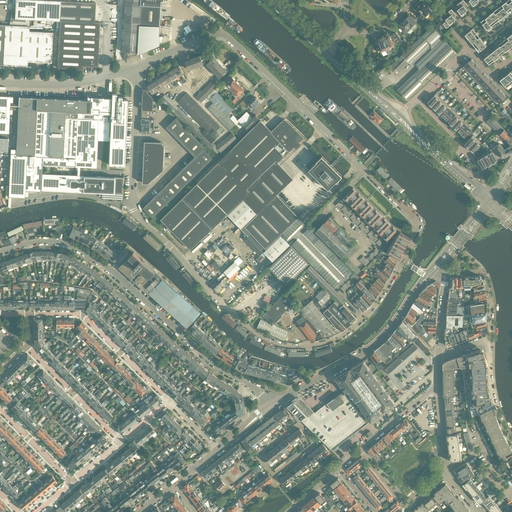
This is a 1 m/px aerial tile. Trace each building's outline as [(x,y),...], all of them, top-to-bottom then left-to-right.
[(10,22),(9,25),(29,26),(29,20),(54,21),(59,21),(57,68),(82,69),(82,65),(97,66),(97,68),(99,23),(95,23),(95,22),(94,22),(95,3),(55,1),(38,0),(13,0),(14,2),(15,2),(14,18),(12,18),(12,22),(10,22)] [(125,0),(122,52),(138,53),(138,47),(141,0),(125,0)] [(138,53),(139,53),(146,50),(159,45),(161,0),(163,0),(162,0),(141,0),(138,47),(138,53)] [(203,0),(205,2),(210,7),(216,12),(227,20),(228,19),(230,18),(230,16),(219,6),(214,2),(210,0),(203,0)] [(463,0),(462,0),(457,5),(460,8),(457,10),(462,16),(465,13),(464,13),(467,10),(468,11),(471,8),(469,5),(470,4),(468,2),(466,4),(463,0)] [(511,9),(506,2),(502,5),(509,14),(508,13),(511,9)] [(425,5),(423,3),(421,5),(420,4),(417,7),(422,12),(421,12),(425,16),(429,13),(430,15),(433,12),(429,8),(430,7),(426,4),(425,5)] [(502,5),(498,9),(505,18),(509,14),(502,5)] [(446,21),(443,24),(446,28),(453,23),(452,22),(456,19),(454,17),(456,15),(451,9),(448,11),(451,15),(445,19),(446,21)] [(498,9),(493,12),(501,21),(505,18),(498,9)] [(493,12),(489,15),(495,23),(499,20),(501,21),(493,12)] [(442,14),(437,18),(441,23),(446,18),(442,14)] [(421,22),(417,18),(414,20),(410,17),(409,15),(404,21),(410,28),(412,29),(413,30),(417,26),(421,22)] [(489,15),(485,19),(492,28),(493,28),(491,26),(495,23),(489,15)] [(485,19),(481,22),(488,31),(492,28),(485,19)] [(410,28),(404,21),(399,25),(404,30),(402,32),(406,36),(409,34),(408,33),(412,29),(410,28)] [(0,65),(3,65),(3,66),(3,65),(27,67),(27,62),(51,63),(53,32),(29,31),(29,26),(9,25),(5,25),(0,24),(0,65)] [(443,38),(434,28),(432,26),(422,35),(397,59),(388,68),(392,72),(393,73),(396,70),(398,73),(405,66),(408,63),(412,67),(415,64),(433,47),(442,38),(443,38)] [(465,35),(468,39),(476,33),(473,29),(465,35)] [(382,38),(388,50),(390,49),(390,48),(394,46),(394,45),(397,44),(401,41),(404,46),(407,44),(404,39),(401,41),(395,32),(391,36),(392,37),(390,38),(390,36),(387,36),(382,38)] [(468,39),(472,43),(479,37),(476,33),(468,39)] [(472,43),(475,48),(483,41),(479,37),(472,43)] [(383,59),(385,62),(389,59),(391,58),(391,57),(388,50),(382,38),(377,40),(377,43),(379,47),(376,48),(378,52),(380,51),(381,52),(385,50),(386,51),(387,50),(388,52),(387,53),(388,57),(383,59)] [(509,49),(511,46),(511,44),(507,38),(503,41),(509,49)] [(475,48),(479,52),(486,46),(483,41),(475,48)] [(505,52),(509,49),(503,41),(498,45),(500,46),(505,52)] [(402,86),(397,90),(407,101),(424,84),(424,85),(457,53),(446,43),(419,69),(414,74),(402,86)] [(494,50),(499,56),(505,52),(500,46),(494,50)] [(494,50),(489,54),(494,60),(499,56),(494,50)] [(206,63),(216,73),(220,77),(222,75),(228,69),(224,65),(211,52),(209,53),(208,52),(200,56),(194,58),(186,61),(189,70),(206,63)] [(484,59),(489,65),(494,60),(489,54),(484,59)] [(464,66),(462,67),(466,72),(468,70),(475,63),(471,58),(464,66)] [(468,70),(466,72),(470,76),(472,74),(479,67),(475,63),(468,70)] [(177,64),(172,67),(179,77),(181,76),(184,74),(179,66),(178,66),(177,65),(177,64)] [(172,67),(167,71),(174,81),(177,79),(178,81),(180,80),(179,77),(172,67)] [(472,74),(470,76),(474,80),(475,78),(483,71),(479,67),(472,74)] [(167,71),(162,74),(168,84),(174,81),(167,71)] [(475,78),(474,80),(478,84),(479,83),(487,75),(483,71),(475,78)] [(162,74),(156,77),(163,88),(168,84),(162,74)] [(479,83),(478,84),(482,88),(483,87),(491,80),(487,75),(479,83)] [(229,88),(230,88),(237,81),(237,80),(233,76),(225,83),(228,86),(227,86),(229,88)] [(156,77),(151,81),(158,91),(163,88),(156,77)] [(504,77),(500,80),(506,88),(510,85),(504,77)] [(201,102),(207,97),(215,88),(216,87),(215,86),(219,82),(215,78),(196,97),(201,102)] [(483,87),(482,88),(485,92),(487,91),(495,84),(491,80),(483,87)] [(158,91),(151,81),(147,84),(148,86),(147,86),(153,94),(158,91)] [(231,90),(233,92),(241,85),(237,81),(230,88),(232,90),(231,90)] [(487,91),(485,92),(489,97),(491,95),(499,88),(495,84),(487,91)] [(236,96),(232,101),(236,105),(240,100),(245,95),(242,92),(245,89),(241,85),(233,92),(235,94),(236,96)] [(211,97),(211,98),(217,92),(218,91),(215,88),(207,97),(209,99),(211,97)] [(491,95),(489,97),(493,101),(495,99),(502,92),(499,88),(491,95)] [(142,94),(142,99),(153,100),(153,98),(144,89),(142,94)] [(210,99),(213,103),(226,116),(229,114),(233,109),(217,92),(211,98),(210,99)] [(495,99),(493,101),(497,105),(499,104),(506,96),(502,92),(495,99)] [(10,102),(9,109),(18,109),(16,149),(10,149),(8,197),(25,197),(25,191),(41,192),(41,190),(65,191),(81,191),(95,192),(98,192),(121,193),(122,193),(123,177),(100,176),(96,176),(82,175),(79,175),(79,166),(95,167),(97,140),(109,140),(108,164),(124,165),(127,100),(127,99),(125,99),(123,99),(122,99),(122,97),(116,96),(116,99),(116,96),(116,94),(112,93),(112,96),(112,98),(110,98),(103,97),(99,97),(90,97),(90,100),(78,100),(78,96),(76,96),(68,96),(68,97),(68,99),(65,99),(33,98),(18,97),(18,102),(12,102),(10,102)] [(205,129),(202,132),(212,142),(224,130),(187,93),(178,102),(205,129)] [(212,142),(202,132),(165,94),(160,99),(210,149),(211,148),(214,145),(212,142)] [(434,95),(427,102),(431,106),(438,99),(440,98),(436,94),(434,95)] [(0,96),(0,133),(8,134),(9,109),(10,102),(12,102),(12,97),(0,96)] [(250,100),(247,96),(239,104),(243,107),(250,100)] [(252,106),(254,108),(260,102),(258,100),(258,99),(257,98),(256,98),(255,97),(248,105),(250,108),(252,106)] [(438,99),(431,106),(435,110),(442,103),(444,101),(440,98),(438,99)] [(442,103),(435,110),(439,114),(446,107),(448,105),(444,101),(442,103)] [(226,116),(213,103),(208,108),(229,130),(235,125),(229,119),(231,117),(229,114),(226,116)] [(446,107),(439,114),(443,118),(450,110),(452,109),(448,105),(446,107)] [(450,110),(443,118),(447,122),(454,114),(456,113),(452,109),(450,110)] [(153,133),(154,119),(150,119),(151,111),(142,110),(141,130),(142,130),(141,132),(153,133)] [(247,111),(238,120),(247,129),(259,118),(256,114),(252,118),(247,111)] [(371,120),(374,123),(375,122),(378,125),(383,120),(374,111),(369,116),(372,119),(371,120)] [(454,114),(447,122),(452,126),(458,119),(460,117),(456,113),(454,114)] [(233,115),(230,118),(236,124),(239,121),(233,115)] [(458,119),(452,126),(456,130),(463,123),(464,121),(460,117),(458,119)] [(511,145),(507,148),(511,153),(511,151),(511,138),(507,134),(508,133),(506,131),(493,119),(491,117),(486,122),(495,130),(499,135),(511,145)] [(166,128),(173,134),(183,125),(176,118),(166,128)] [(197,184),(161,220),(190,249),(199,241),(201,242),(203,240),(202,238),(203,237),(204,239),(207,236),(206,234),(212,229),(227,214),(243,199),(243,200),(257,213),(258,214),(245,226),(251,233),(266,249),(298,217),(276,194),(293,179),(277,162),(294,146),(296,148),(300,144),(298,142),(303,138),(284,119),(271,131),(260,121),(231,150),(227,154),(212,169),(209,172),(197,184)] [(463,123),(456,130),(460,134),(467,126),(469,125),(464,121),(463,123)] [(173,134),(179,141),(189,132),(183,125),(173,134)] [(467,126),(460,134),(464,138),(465,137),(471,130),(473,129),(469,125),(467,126)] [(179,141),(186,148),(196,138),(189,132),(179,141)] [(216,146),(220,151),(221,152),(237,139),(232,133),(216,146)] [(471,137),(464,144),(468,148),(475,141),(477,139),(473,135),(471,137)] [(349,141),(362,154),(366,149),(353,137),(349,141)] [(186,148),(195,157),(205,147),(196,138),(186,148)] [(475,141),(468,148),(473,152),(474,150),(476,148),(478,146),(480,145),(481,143),(477,139),(475,141)] [(144,141),(142,183),(148,183),(163,170),(164,145),(161,142),(144,141)] [(499,144),(493,148),(502,158),(508,155),(511,153),(507,148),(504,150),(499,144)] [(195,157),(188,164),(198,173),(212,159),(203,149),(205,147),(195,157)] [(491,149),(486,152),(487,154),(492,163),(497,160),(492,152),(491,149)] [(486,152),(481,155),(482,157),(487,166),(492,163),(487,154),(486,152)] [(481,155),(476,158),(477,160),(482,169),(487,166),(482,157),(481,155)] [(309,170),(328,189),(341,176),(342,176),(331,166),(322,156),(309,170)] [(188,164),(182,170),(191,180),(198,173),(188,164)] [(381,166),(376,171),(385,180),(390,175),(381,166)] [(182,170),(175,176),(185,186),(191,180),(182,170)] [(175,176),(169,183),(178,192),(185,186),(175,176)] [(404,190),(391,178),(387,182),(400,194),(404,190)] [(169,183),(162,189),(172,199),(178,192),(169,183)] [(344,197),(353,205),(362,196),(353,188),(344,197)] [(162,189),(156,195),(165,205),(172,199),(162,189)] [(156,195),(150,202),(159,211),(165,205),(156,195)] [(353,205),(362,214),(370,205),(362,196),(353,205)] [(243,200),(228,215),(241,229),(248,236),(251,233),(245,226),(244,225),(257,213),(243,200)] [(159,211),(150,202),(143,208),(152,218),(159,211)] [(362,214),(370,222),(379,213),(370,205),(362,214)] [(370,222),(379,230),(388,221),(379,213),(370,222)] [(122,215),(118,220),(134,232),(138,227),(122,215)] [(315,232),(341,257),(349,248),(345,244),(349,241),(350,242),(353,240),(332,220),(330,217),(315,232)] [(388,221),(379,230),(388,239),(396,230),(388,221)] [(23,230),(21,226),(6,233),(7,237),(23,230)] [(69,236),(74,238),(78,230),(78,229),(78,228),(74,226),(73,228),(70,235),(69,236)] [(74,238),(79,240),(84,228),(82,227),(80,231),(78,230),(74,238)] [(79,240),(83,242),(87,234),(84,233),(86,228),(84,227),(84,228),(79,240)] [(83,242),(88,244),(92,234),(94,231),(92,230),(90,234),(90,233),(89,235),(87,234),(83,242)] [(400,232),(394,243),(405,249),(411,238),(400,232)] [(146,233),(142,238),(159,252),(162,248),(146,233)] [(248,236),(244,239),(259,255),(266,249),(251,233),(248,236)] [(89,245),(92,247),(97,239),(94,237),(95,235),(92,234),(88,244),(90,245),(89,245)] [(95,248),(96,249),(102,242),(103,241),(105,238),(102,236),(99,240),(97,239),(92,247),(95,248)] [(280,236),(263,252),(273,262),(290,246),(280,236)] [(96,249),(101,252),(106,245),(102,242),(96,249)] [(105,255),(109,258),(114,251),(111,249),(113,248),(112,248),(115,244),(114,243),(110,248),(105,255)] [(405,249),(394,243),(388,253),(399,260),(405,249)] [(101,252),(105,255),(110,248),(106,245),(101,252)] [(130,276),(148,292),(162,277),(154,269),(143,260),(140,257),(133,251),(127,245),(113,261),(119,266),(130,276)] [(309,264),(291,246),(269,267),(287,285),(309,264)] [(114,251),(109,258),(113,261),(119,253),(117,251),(116,253),(114,251)] [(381,258),(388,263),(393,268),(396,264),(389,257),(387,259),(384,256),(383,256),(380,253),(378,255),(381,258)] [(165,259),(175,270),(180,267),(169,255),(165,259)] [(76,271),(77,270),(81,262),(76,260),(73,267),(75,269),(74,270),(76,271)] [(76,271),(78,272),(78,273),(79,274),(85,265),(81,262),(77,270),(76,271)] [(388,263),(385,266),(391,273),(394,268),(393,268),(388,263)] [(83,272),(85,274),(89,267),(85,265),(79,274),(81,275),(83,272)] [(391,273),(385,266),(384,265),(380,269),(389,278),(391,273)] [(85,278),(87,279),(93,270),(89,267),(85,274),(87,275),(85,278)] [(375,274),(385,284),(388,279),(379,270),(378,270),(375,267),(372,271),(375,274)] [(91,278),(93,279),(97,273),(93,270),(87,279),(89,280),(91,278)] [(359,274),(362,278),(368,274),(364,270),(359,274)] [(181,275),(191,286),(194,283),(185,272),(181,275)] [(97,282),(102,276),(97,273),(93,279),(95,281),(93,283),(94,285),(97,282)] [(99,284),(101,286),(106,280),(102,276),(97,282),(98,283),(95,285),(97,287),(99,284)] [(464,289),(464,290),(471,289),(471,284),(473,284),(477,283),(480,282),(483,282),(480,276),(475,276),(470,276),(463,277),(464,289)] [(148,292),(171,313),(185,298),(163,279),(164,278),(162,277),(148,292)] [(214,288),(218,293),(229,282),(225,277),(214,288)] [(449,290),(448,299),(458,299),(459,289),(459,277),(455,277),(454,290),(451,290),(449,290)] [(378,278),(375,282),(382,288),(384,285),(378,278)] [(101,290),(102,291),(110,283),(106,280),(101,286),(103,287),(101,290)] [(356,284),(361,289),(365,293),(373,302),(376,298),(367,289),(359,281),(356,284)] [(375,282),(372,285),(380,292),(382,288),(375,282)] [(110,283),(102,291),(104,293),(105,292),(106,294),(113,286),(110,283)] [(371,284),(369,286),(378,295),(380,292),(372,285),(371,284)] [(109,298),(117,289),(113,286),(106,294),(108,295),(108,296),(109,298)] [(369,286),(367,289),(376,298),(378,295),(369,286)] [(427,286),(423,291),(432,296),(433,296),(436,291),(435,290),(427,286)] [(76,297),(76,299),(78,299),(78,301),(85,301),(86,296),(88,297),(91,290),(78,288),(77,295),(76,297)] [(117,289),(109,298),(108,299),(109,300),(113,296),(115,298),(120,292),(117,289)] [(474,301),(477,300),(476,297),(480,296),(486,295),(485,289),(477,291),(474,292),(475,296),(473,297),(474,301)] [(96,294),(93,291),(91,293),(87,302),(88,302),(89,303),(85,311),(87,313),(88,313),(94,307),(97,304),(95,303),(93,304),(93,305),(92,306),(90,304),(96,298),(94,296),(96,294)] [(423,291),(419,295),(430,300),(432,296),(423,291)] [(115,303),(116,304),(124,296),(120,292),(115,298),(117,300),(115,303)] [(361,297),(358,294),(357,293),(350,299),(363,312),(370,306),(361,297)] [(365,293),(361,297),(370,306),(373,302),(365,293)] [(284,294),(262,315),(269,321),(272,323),(293,303),(284,294)] [(419,295),(416,299),(428,305),(428,304),(430,300),(419,295)] [(477,300),(478,303),(487,301),(486,295),(480,296),(476,297),(477,300)] [(120,303),(122,304),(127,299),(124,296),(116,304),(118,305),(120,303)] [(185,298),(171,313),(187,327),(200,312),(185,298)] [(122,309),(123,310),(131,302),(127,299),(122,304),(124,306),(122,309)] [(424,312),(427,313),(428,312),(426,311),(425,311),(427,308),(429,309),(436,314),(437,309),(431,306),(428,304),(428,305),(416,299),(413,303),(421,309),(424,312)] [(448,307),(447,315),(456,315),(457,311),(457,307),(466,307),(466,306),(466,305),(465,305),(465,299),(458,299),(448,299),(448,307)] [(487,311),(487,301),(478,303),(470,305),(471,314),(487,311)] [(88,314),(91,317),(97,311),(95,309),(96,308),(98,306),(98,305),(100,303),(99,302),(97,304),(94,307),(88,313),(88,314)] [(127,309),(129,311),(134,305),(131,302),(123,310),(125,312),(127,309)] [(431,316),(427,313),(424,312),(421,309),(413,303),(411,307),(421,315),(422,314),(425,316),(427,318),(429,320),(431,316)] [(346,317),(352,323),(357,319),(343,304),(341,306),(339,307),(343,312),(347,316),(346,317)] [(129,315),(130,317),(138,308),(134,305),(129,311),(131,313),(129,315)] [(416,313),(420,316),(421,315),(411,307),(409,310),(415,315),(416,313)] [(134,315),(136,317),(141,312),(138,308),(130,317),(132,318),(134,315)] [(409,310),(408,313),(415,320),(415,319),(416,318),(414,317),(415,315),(409,310)] [(95,320),(101,314),(97,311),(91,317),(94,319),(95,320)] [(101,314),(95,320),(95,321),(98,324),(104,318),(102,316),(105,313),(104,311),(102,313),(101,314)] [(136,322),(137,323),(145,315),(141,312),(136,317),(138,319),(136,322)] [(321,325),(317,329),(325,339),(333,336),(342,331),(347,328),(353,323),(352,323),(346,317),(347,316),(343,312),(325,329),(321,325)] [(408,313),(404,318),(410,324),(413,322),(415,320),(408,313)] [(222,318),(233,328),(237,324),(225,314),(222,318)] [(104,318),(98,324),(101,326),(102,327),(108,321),(111,318),(112,316),(111,315),(107,319),(106,320),(104,318)] [(141,322),(143,323),(148,318),(145,315),(137,323),(139,324),(141,322)] [(324,339),(308,319),(304,315),(296,322),(299,326),(310,340),(310,341),(324,339)] [(447,315),(446,326),(445,326),(445,329),(451,328),(451,327),(453,327),(453,328),(455,328),(457,328),(460,327),(460,326),(462,326),(462,327),(462,326),(463,315),(456,315),(447,315)] [(111,325),(109,323),(112,320),(111,318),(108,321),(102,327),(102,328),(105,330),(111,325)] [(147,327),(152,322),(148,318),(143,323),(142,325),(144,327),(143,328),(144,329),(147,327)] [(412,326),(414,328),(415,327),(413,325),(412,326),(410,324),(404,318),(402,321),(410,329),(412,326)] [(256,329),(284,341),(288,331),(261,319),(256,329)] [(76,327),(80,331),(83,329),(86,326),(81,321),(81,322),(76,326),(76,327)] [(402,321),(400,325),(412,338),(414,341),(417,338),(409,329),(402,321)] [(149,329),(151,331),(156,325),(152,322),(147,327),(148,328),(145,330),(147,332),(149,329)] [(188,329),(192,332),(198,326),(194,323),(188,329)] [(118,331),(116,330),(120,326),(118,324),(118,325),(116,327),(115,328),(109,334),(109,335),(112,337),(118,331)] [(115,328),(113,327),(111,325),(105,330),(108,333),(109,334),(115,328)] [(151,336),(152,337),(160,329),(156,325),(151,331),(153,333),(151,336)] [(246,339),(249,334),(237,325),(234,329),(246,339)] [(398,326),(397,328),(402,334),(404,336),(405,338),(408,341),(410,339),(410,340),(412,338),(400,325),(399,325),(398,326)] [(192,332),(196,336),(201,329),(198,326),(192,332)] [(418,332),(421,336),(426,331),(425,330),(423,328),(423,327),(418,332)] [(396,329),(394,332),(401,339),(405,343),(403,341),(405,338),(404,336),(402,334),(397,328),(396,329)] [(445,329),(444,337),(446,346),(448,347),(452,345),(448,336),(449,332),(451,332),(453,331),(451,328),(445,329)] [(455,328),(461,341),(464,340),(461,331),(459,332),(458,329),(457,328),(455,328)] [(77,335),(80,338),(86,332),(83,329),(80,331),(77,335)] [(157,339),(163,332),(160,329),(152,337),(154,339),(155,337),(157,339)] [(196,336),(199,339),(206,331),(204,329),(203,331),(201,329),(196,336)] [(118,331),(112,337),(115,340),(116,341),(116,340),(121,335),(125,332),(123,330),(121,332),(121,333),(120,334),(118,331)] [(466,331),(469,338),(475,336),(473,332),(470,333),(469,330),(466,331)] [(199,339),(203,342),(206,339),(209,336),(207,334),(208,333),(206,331),(199,339)] [(452,335),(448,336),(452,345),(457,343),(453,332),(453,331),(451,332),(452,335)] [(80,338),(84,342),(90,336),(86,332),(80,338)] [(125,338),(123,336),(126,333),(125,332),(121,335),(116,340),(116,341),(119,344),(125,338)] [(158,342),(159,343),(167,335),(163,332),(157,339),(159,341),(158,342)] [(394,332),(391,335),(402,346),(405,343),(401,339),(394,332)] [(122,347),(123,348),(129,342),(134,336),(132,334),(127,340),(125,338),(119,344),(122,347)] [(424,338),(427,342),(432,337),(431,336),(429,334),(424,338)] [(161,345),(162,344),(164,346),(170,338),(167,335),(159,343),(161,345)] [(391,335),(388,339),(396,348),(398,350),(402,346),(402,347),(402,346),(391,335)] [(84,342),(87,345),(93,339),(90,336),(84,342)] [(206,345),(208,346),(213,340),(209,336),(206,339),(203,342),(203,343),(203,344),(205,345),(206,345)] [(432,337),(427,342),(432,348),(435,345),(435,341),(435,340),(432,337)] [(174,341),(170,338),(164,346),(166,347),(165,348),(166,350),(174,341)] [(249,342),(262,349),(264,345),(251,338),(249,342)] [(34,345),(38,350),(43,344),(43,345),(45,343),(43,339),(42,339),(34,339),(34,345)] [(87,345),(90,348),(96,342),(93,339),(87,345)] [(388,339),(384,342),(392,352),(396,348),(398,350),(396,348),(388,339)] [(210,349),(212,350),(218,343),(213,340),(208,346),(208,347),(209,349),(210,349)] [(218,343),(212,350),(213,351),(213,352),(215,353),(216,354),(219,350),(222,347),(219,345),(222,341),(220,340),(219,342),(218,343)] [(166,350),(168,351),(170,353),(172,350),(177,345),(174,341),(166,350)] [(90,348),(94,352),(100,346),(96,342),(90,348)] [(124,349),(127,352),(133,346),(129,342),(123,348),(124,349)] [(384,342),(381,345),(389,354),(392,352),(384,342)] [(41,353),(49,346),(51,344),(50,343),(45,347),(43,345),(43,344),(38,350),(41,353)] [(130,355),(131,355),(136,349),(139,346),(140,345),(138,343),(135,347),(136,348),(135,348),(133,346),(127,352),(130,355)] [(48,350),(50,348),(53,345),(51,344),(49,346),(41,353),(45,357),(50,352),(48,350)] [(140,353),(138,351),(139,350),(142,347),(140,345),(139,346),(136,349),(131,355),(130,355),(131,356),(134,359),(140,353)] [(171,355),(173,356),(181,348),(177,345),(172,350),(174,352),(171,355)] [(381,345),(378,348),(387,358),(386,357),(389,354),(381,345)] [(94,354),(95,353),(97,355),(103,349),(100,346),(94,352),(93,353),(94,354)] [(280,357),(282,352),(265,346),(263,350),(280,357)] [(314,353),(316,358),(333,353),(330,347),(314,353)] [(178,358),(179,357),(184,351),(181,348),(173,356),(175,358),(176,356),(178,358)] [(217,355),(222,358),(226,351),(222,348),(217,355)] [(374,351),(375,351),(383,361),(387,358),(378,348),(374,351)] [(103,349),(97,355),(95,357),(99,361),(101,359),(107,352),(103,349)] [(454,369),(453,367),(461,367),(463,376),(466,407),(469,406),(470,407),(474,406),(491,400),(488,388),(487,366),(482,349),(460,356),(449,360),(443,363),(443,369),(444,370),(454,369)] [(57,350),(54,352),(52,354),(50,352),(45,357),(49,361),(54,356),(58,351),(57,350)] [(178,361),(180,363),(182,360),(188,354),(184,351),(179,357),(181,358),(178,361)] [(222,358),(226,361),(231,354),(226,351),(222,358)] [(374,351),(375,352),(370,355),(375,363),(381,359),(383,361),(375,351),(374,351)] [(59,352),(57,355),(55,357),(54,356),(49,361),(53,365),(58,360),(56,358),(62,353),(60,352),(60,353),(59,352)] [(101,359),(104,362),(110,356),(107,352),(101,359)] [(145,352),(142,355),(140,353),(134,359),(137,361),(137,362),(138,362),(143,356),(144,355),(146,353),(145,352)] [(26,353),(23,357),(29,363),(31,365),(35,362),(32,359),(26,353)] [(191,357),(188,354),(182,360),(180,363),(182,364),(183,363),(185,365),(186,363),(191,357)] [(231,354),(226,361),(231,365),(235,358),(231,354)] [(104,362),(108,366),(114,360),(110,356),(104,362)] [(138,363),(141,366),(147,360),(143,356),(138,362),(137,362),(138,363)] [(150,357),(147,360),(141,366),(144,368),(144,369),(145,369),(150,363),(157,356),(156,356),(154,358),(153,357),(152,359),(150,357)] [(154,366),(152,364),(155,361),(158,358),(157,356),(150,363),(145,369),(144,369),(145,370),(148,372),(154,366)] [(238,368),(243,359),(237,356),(232,365),(238,368)] [(23,357),(19,360),(25,367),(29,363),(23,357)] [(185,367),(187,369),(195,360),(191,357),(186,363),(188,365),(185,367)] [(65,358),(63,360),(60,362),(58,360),(53,365),(57,369),(66,360),(65,358)] [(238,368),(244,371),(248,362),(243,359),(238,368)] [(249,373),(250,373),(253,366),(254,361),(255,359),(253,359),(251,365),(248,364),(244,372),(246,372),(246,373),(248,373),(249,373)] [(19,360),(16,364),(22,370),(25,367),(19,360)] [(63,365),(65,363),(68,361),(66,360),(57,369),(60,372),(65,367),(63,365)] [(112,370),(113,369),(118,363),(115,360),(114,360),(108,366),(105,369),(107,371),(110,368),(112,370)] [(191,368),(193,369),(198,364),(195,360),(187,369),(188,371),(189,371),(191,368)] [(336,377),(336,378),(346,391),(348,390),(356,400),(370,421),(377,416),(381,413),(378,409),(380,408),(383,411),(394,403),(376,378),(363,361),(364,361),(363,361),(362,361),(350,368),(351,369),(353,372),(351,373),(348,370),(336,377)] [(113,369),(116,372),(121,367),(118,363),(113,369)] [(22,374),(20,372),(22,370),(16,364),(12,367),(18,373),(20,375),(22,374)] [(63,376),(71,368),(73,366),(74,366),(72,364),(67,369),(65,367),(60,372),(63,376)] [(193,377),(194,375),(197,373),(198,374),(203,368),(202,367),(198,364),(193,369),(195,371),(192,374),(191,375),(193,377)] [(71,368),(63,376),(67,379),(72,374),(74,372),(72,370),(74,368),(73,366),(71,368)] [(151,376),(152,375),(157,370),(154,366),(148,372),(150,375),(151,376)] [(269,379),(271,379),(274,367),(273,366),(271,371),(268,370),(266,378),(267,378),(269,379)] [(12,367),(9,371),(15,377),(18,373),(12,367)] [(116,372),(119,375),(125,370),(123,367),(122,367),(121,367),(116,372)] [(152,376),(155,379),(161,373),(159,371),(162,368),(160,367),(158,369),(157,370),(152,375),(151,376),(152,376)] [(203,380),(204,380),(208,372),(203,368),(198,374),(204,379),(203,380)] [(293,375),(293,377),(292,380),(293,382),(295,381),(302,378),(302,376),(303,376),(301,372),(300,373),(299,372),(297,373),(296,372),(297,369),(293,369),(293,370),(295,374),(293,375)] [(444,396),(453,396),(454,396),(454,369),(444,370),(443,370),(443,396),(444,396)] [(46,373),(42,370),(36,376),(38,377),(36,381),(37,382),(40,379),(46,373)] [(119,379),(121,377),(123,379),(128,373),(127,373),(127,372),(125,370),(119,375),(117,377),(119,379)] [(9,371),(5,374),(11,380),(15,377),(9,371)] [(78,372),(76,374),(74,376),(72,374),(67,379),(70,383),(77,376),(80,373),(78,372)] [(161,373),(155,379),(157,382),(158,383),(159,382),(164,377),(165,375),(168,373),(166,372),(163,375),(161,373)] [(204,380),(208,383),(213,375),(208,372),(204,380)] [(46,373),(40,379),(37,382),(38,384),(41,381),(43,382),(49,376),(46,373)] [(77,379),(79,377),(81,375),(80,373),(77,376),(70,383),(73,386),(79,381),(77,379)] [(124,384),(126,382),(131,377),(128,373),(123,379),(121,381),(124,384)] [(4,380),(6,382),(8,384),(11,380),(5,374),(2,378),(4,380)] [(208,383),(213,386),(218,378),(213,375),(208,383)] [(43,382),(47,386),(53,380),(49,376),(43,382)] [(126,382),(130,386),(135,380),(131,377),(126,382)] [(159,383),(162,386),(168,380),(164,377),(159,382),(158,383),(159,383)] [(213,386),(218,389),(222,381),(218,378),(213,386)] [(85,379),(83,381),(81,383),(79,381),(73,386),(77,390),(84,382),(86,380),(85,379)] [(171,382),(170,382),(168,380),(162,386),(164,389),(165,389),(171,384),(174,381),(173,379),(171,381),(171,382)] [(45,390),(48,387),(50,389),(56,383),(53,380),(47,386),(44,389),(45,390)] [(86,380),(84,382),(77,390),(80,393),(85,388),(83,386),(88,382),(86,380)] [(130,386),(133,389),(139,383),(137,381),(136,381),(135,380),(130,386)] [(171,384),(165,389),(166,390),(169,393),(175,387),(172,385),(173,384),(174,384),(176,382),(174,381),(171,384)] [(218,389),(222,391),(227,384),(222,381),(218,389)] [(50,397),(53,393),(59,387),(56,383),(50,389),(52,391),(48,395),(50,397)] [(133,389),(137,392),(142,387),(141,386),(141,385),(139,383),(133,389)] [(222,391),(227,394),(232,387),(227,384),(222,391)] [(84,397),(91,389),(93,387),(92,386),(89,388),(87,390),(85,388),(80,393),(84,397)] [(175,387),(169,393),(171,396),(173,397),(179,391),(178,390),(181,387),(180,386),(177,389),(175,387)] [(53,393),(57,396),(63,390),(59,387),(53,393)] [(93,387),(91,389),(84,397),(87,400),(93,394),(91,392),(95,389),(93,387)] [(142,387),(137,392),(140,396),(145,390),(142,387)] [(227,394),(231,397),(236,390),(232,387),(227,394)] [(179,391),(173,397),(175,399),(177,401),(177,402),(178,401),(183,395),(181,393),(185,389),(184,388),(180,392),(179,391)] [(57,403),(60,400),(66,394),(63,390),(57,396),(59,398),(55,402),(57,403)] [(233,398),(234,402),(243,401),(242,401),(241,394),(236,391),(236,390),(231,397),(233,398)] [(294,403),(288,407),(301,420),(312,431),(315,434),(317,436),(322,441),(323,442),(331,450),(332,450),(337,446),(361,428),(362,428),(366,424),(370,421),(356,400),(348,390),(346,391),(344,392),(343,391),(338,394),(334,398),(319,409),(315,412),(305,403),(305,404),(299,408),(294,403)] [(14,401),(16,403),(19,400),(23,396),(20,392),(12,400),(14,401)] [(7,393),(2,399),(6,403),(12,398),(7,393)] [(87,400),(90,403),(98,396),(100,394),(99,393),(96,395),(95,396),(93,394),(87,400)] [(62,401),(64,403),(70,397),(66,394),(60,400),(57,403),(58,404),(62,401)] [(90,403),(94,407),(99,402),(97,400),(99,398),(101,396),(100,394),(98,396),(90,403)] [(155,394),(152,397),(157,403),(158,402),(158,403),(162,400),(155,394)] [(183,395),(178,401),(178,402),(180,404),(181,405),(187,399),(190,396),(189,394),(185,397),(183,395)] [(187,399),(181,405),(182,406),(184,408),(184,407),(185,408),(190,402),(189,400),(192,397),(190,396),(187,399)] [(64,403),(68,407),(74,401),(70,397),(64,403)] [(152,397),(148,400),(153,406),(157,403),(152,397)] [(14,411),(20,405),(22,404),(20,402),(19,400),(16,403),(11,408),(14,411)] [(105,400),(103,402),(101,404),(99,402),(94,407),(97,410),(107,401),(105,400)] [(148,400),(144,403),(149,410),(153,406),(148,400)] [(196,400),(192,404),(190,402),(185,408),(185,409),(187,411),(188,412),(195,404),(198,402),(196,400)] [(472,417),(479,414),(493,407),(492,405),(491,401),(491,400),(474,406),(470,407),(472,417)] [(66,412),(69,409),(71,411),(77,405),(74,401),(68,407),(65,410),(66,412)] [(104,407),(106,405),(109,402),(107,401),(97,410),(100,414),(106,409),(104,407)] [(144,403),(140,407),(145,413),(149,410),(144,403)] [(18,415),(24,409),(25,407),(22,404),(20,405),(14,411),(18,415)] [(189,412),(189,413),(191,415),(191,414),(192,415),(197,409),(195,407),(197,406),(195,404),(188,412),(189,412)] [(71,411),(75,414),(81,408),(77,405),(71,411)] [(100,414),(104,417),(113,408),(112,407),(108,411),(106,409),(100,414)] [(140,407),(136,410),(141,417),(145,413),(140,407)] [(234,411),(234,412),(234,411),(240,418),(239,417),(244,413),(243,407),(244,407),(235,408),(235,410),(234,411)] [(285,407),(281,409),(287,417),(291,415),(285,407)] [(500,458),(505,455),(505,456),(511,451),(511,450),(503,434),(499,426),(493,408),(493,407),(479,414),(481,418),(475,421),(476,424),(483,421),(486,429),(487,432),(488,432),(491,439),(491,440),(492,443),(493,443),(497,450),(490,453),(492,456),(498,453),(500,458)] [(81,408),(75,414),(73,416),(74,417),(76,416),(78,418),(84,411),(81,408)] [(113,408),(104,417),(107,421),(112,416),(110,414),(115,409),(113,408)] [(136,410),(135,411),(133,408),(131,409),(133,412),(131,414),(136,420),(141,417),(136,410)] [(203,408),(200,411),(197,409),(192,415),(192,416),(194,418),(195,419),(201,413),(204,410),(203,408)] [(18,415),(21,418),(27,412),(24,409),(18,415)] [(281,409),(278,412),(284,420),(287,417),(281,409)] [(206,418),(203,415),(206,412),(205,410),(202,413),(201,413),(195,419),(196,419),(197,420),(197,421),(199,423),(200,423),(204,419),(206,418)] [(87,415),(84,411),(78,418),(80,419),(77,422),(78,424),(81,421),(87,415)] [(234,412),(230,415),(235,421),(240,418),(234,411),(234,412)] [(21,418),(24,422),(30,416),(27,412),(21,418)] [(162,423),(163,421),(169,416),(165,412),(159,417),(162,420),(160,422),(162,423)] [(278,412),(274,415),(278,420),(280,423),(284,420),(278,412)] [(131,414),(129,416),(126,413),(124,414),(127,417),(132,424),(136,420),(131,414)] [(123,421),(128,427),(132,424),(127,417),(124,414),(123,415),(126,419),(123,421)] [(82,423),(83,422),(85,424),(91,418),(87,415),(81,421),(78,424),(80,426),(82,424),(82,423)] [(230,415),(226,418),(231,425),(235,421),(230,415)] [(274,415),(269,419),(273,424),(278,420),(274,415)] [(28,425),(34,419),(36,417),(34,416),(33,418),(30,416),(24,422),(28,425)] [(172,419),(169,416),(163,421),(162,423),(163,425),(165,423),(167,425),(172,419)] [(85,424),(87,426),(86,428),(86,427),(84,429),(85,431),(86,430),(94,422),(91,418),(85,424)] [(226,418),(222,421),(227,428),(231,425),(226,418)] [(405,418),(402,421),(407,427),(409,430),(413,428),(405,418)] [(28,425),(31,429),(37,422),(34,419),(28,425)] [(116,421),(119,424),(124,430),(128,427),(123,421),(121,423),(118,419),(116,421)] [(167,425),(169,427),(167,429),(168,430),(169,430),(176,423),(172,419),(167,425)] [(269,419),(264,423),(268,428),(273,424),(269,419)] [(278,420),(273,424),(277,429),(282,425),(280,423),(278,420)] [(124,430),(119,424),(116,421),(115,422),(118,425),(114,428),(120,434),(124,431),(123,431),(124,430)] [(222,421),(218,425),(223,431),(227,428),(222,421)] [(402,421),(399,424),(406,433),(407,432),(405,429),(407,427),(402,421)] [(31,429),(35,432),(40,427),(41,426),(37,422),(31,429)] [(88,431),(90,429),(92,431),(98,425),(94,422),(86,430),(88,431)] [(176,423),(169,430),(170,431),(172,430),(174,432),(180,426),(179,425),(179,426),(176,423)] [(213,428),(219,435),(223,431),(218,425),(216,423),(212,426),(213,428)] [(264,423),(260,426),(263,431),(268,428),(264,423)] [(273,424),(268,428),(272,433),(277,429),(273,424)] [(399,424),(395,427),(400,433),(402,431),(406,437),(407,435),(406,433),(399,424)] [(98,425),(92,431),(91,432),(92,433),(93,432),(94,433),(100,428),(98,425)] [(150,425),(146,429),(151,435),(155,432),(150,425)] [(219,435),(213,428),(212,426),(211,425),(206,429),(208,432),(209,432),(211,435),(212,435),(214,438),(219,435)] [(177,435),(178,436),(184,430),(180,426),(174,432),(176,434),(174,437),(175,438),(177,435)] [(260,426),(255,430),(259,435),(263,431),(260,426)] [(35,432),(39,436),(44,431),(40,427),(35,432)] [(395,427),(392,430),(399,439),(400,437),(402,436),(400,433),(395,427)] [(268,428),(263,431),(267,436),(272,433),(268,428)] [(146,429),(142,432),(147,438),(151,435),(146,429)] [(299,429),(295,432),(301,439),(305,436),(299,429)] [(2,435),(6,439),(11,434),(7,430),(2,435)] [(188,433),(184,430),(178,436),(175,439),(176,441),(180,438),(182,440),(188,433)] [(255,430),(250,434),(254,439),(259,435),(255,430)] [(395,437),(397,440),(399,443),(401,442),(399,439),(392,430),(388,433),(393,439),(395,437)] [(39,436),(43,440),(49,435),(44,431),(39,436)] [(98,436),(99,437),(97,438),(102,444),(106,440),(99,431),(96,433),(98,436)] [(263,431),(259,435),(263,440),(267,436),(263,431)] [(142,432),(138,435),(143,442),(147,438),(142,432)] [(295,432),(291,435),(297,442),(301,439),(295,432)] [(182,440),(185,443),(191,437),(189,435),(188,433),(182,440)] [(385,436),(392,445),(393,447),(395,445),(391,440),(393,439),(388,433),(385,436)] [(446,435),(448,448),(459,446),(458,439),(457,433),(456,433),(447,434),(446,435)] [(6,439),(10,443),(15,438),(11,434),(6,439)] [(245,438),(249,442),(254,439),(250,434),(245,438)] [(43,440),(47,445),(53,439),(49,435),(43,440)] [(138,435),(134,438),(139,445),(143,442),(138,435)] [(259,435),(254,439),(258,444),(263,440),(259,435)] [(297,442),(291,435),(287,438),(293,445),(297,442)] [(93,441),(98,448),(102,444),(97,438),(94,440),(91,436),(89,438),(93,441)] [(388,443),(390,446),(391,448),(393,447),(392,445),(385,436),(381,439),(386,445),(388,443)] [(185,443),(189,447),(195,441),(191,437),(185,443)] [(10,443),(14,448),(20,442),(15,438),(10,443)] [(89,445),(94,451),(98,448),(93,441),(89,438),(88,439),(91,443),(89,445)] [(132,445),(131,446),(134,449),(139,445),(134,438),(130,442),(132,445)] [(247,447),(246,448),(252,455),(255,452),(252,447),(245,438),(241,441),(247,447)] [(47,445),(51,449),(57,443),(53,439),(47,445)] [(254,439),(249,442),(253,448),(258,444),(254,439)] [(286,439),(282,442),(288,449),(292,446),(286,439)] [(381,439),(378,442),(385,450),(387,449),(384,446),(386,445),(381,439)] [(198,444),(195,441),(189,447),(191,449),(190,449),(189,450),(191,452),(198,444)] [(14,448),(18,452),(24,446),(20,442),(14,448)] [(282,442),(278,445),(284,452),(288,449),(282,442)] [(378,442),(374,444),(379,450),(381,449),(383,452),(385,450),(378,442)] [(51,449),(55,453),(61,447),(57,443),(51,449)] [(239,443),(235,446),(240,453),(244,450),(239,443)] [(202,448),(198,444),(191,452),(188,455),(190,457),(193,454),(192,453),(194,451),(195,453),(202,448)] [(319,445),(318,446),(325,455),(329,452),(323,444),(320,446),(319,445)] [(374,444),(371,447),(378,456),(380,455),(378,452),(379,450),(374,444)] [(84,448),(84,449),(89,455),(94,451),(89,445),(87,447),(85,445),(83,446),(84,448)] [(278,445),(275,448),(280,455),(284,452),(278,445)] [(18,452),(22,456),(28,450),(24,446),(18,452)] [(131,446),(127,449),(133,456),(137,452),(134,449),(131,446)] [(237,456),(239,454),(240,456),(242,455),(240,453),(235,446),(231,449),(237,456)] [(317,448),(315,450),(321,458),(325,455),(318,446),(317,447),(317,448)] [(459,446),(448,448),(450,461),(461,460),(460,451),(459,446)] [(60,457),(65,452),(61,447),(55,453),(60,457)] [(378,456),(371,447),(368,450),(368,451),(372,456),(379,465),(382,462),(378,456)] [(275,448),(271,451),(276,458),(280,455),(275,448)] [(84,449),(79,452),(85,459),(89,455),(84,449)] [(127,449),(123,452),(129,459),(133,456),(127,449)] [(231,449),(228,452),(233,458),(237,456),(231,449)] [(22,456),(26,460),(32,455),(28,450),(22,456)] [(312,451),(310,452),(317,461),(321,458),(315,450),(313,452),(312,451)] [(271,451),(267,454),(273,461),(276,458),(271,451)] [(505,461),(508,459),(511,456),(511,451),(505,456),(502,457),(505,461)] [(79,452),(76,456),(81,462),(85,459),(79,452)] [(123,452),(120,456),(126,463),(127,461),(129,459),(123,452)] [(228,452),(224,455),(225,456),(229,461),(233,458),(228,452)] [(317,461),(310,452),(309,453),(310,454),(307,456),(314,464),(317,461)] [(273,461),(267,454),(263,457),(269,465),(273,461)] [(26,460),(30,464),(36,459),(32,455),(26,460)] [(174,458),(175,459),(179,465),(180,465),(184,461),(179,455),(174,458)] [(220,458),(225,464),(227,467),(229,469),(231,468),(229,466),(227,463),(229,461),(225,456),(224,455),(220,458)] [(66,461),(65,461),(72,469),(76,465),(77,465),(72,459),(71,459),(72,459),(69,462),(67,460),(71,457),(69,456),(65,459),(66,461)] [(76,456),(72,459),(77,465),(81,462),(76,456)] [(120,456),(116,459),(121,465),(123,463),(124,464),(126,463),(120,456)] [(503,473),(507,470),(511,466),(511,456),(508,459),(497,469),(501,475),(503,473)] [(170,457),(169,459),(176,468),(179,465),(175,459),(173,461),(170,457)] [(303,458),(301,459),(308,468),(313,464),(307,457),(305,459),(303,458)] [(220,458),(216,461),(222,467),(225,464),(220,458)] [(30,464),(35,468),(40,463),(36,459),(30,464)] [(116,459),(112,462),(118,469),(120,468),(119,467),(121,465),(116,459)] [(169,463),(167,465),(172,471),(176,468),(169,459),(167,460),(169,463)] [(301,462),(298,464),(304,471),(308,468),(301,459),(299,460),(301,462)] [(213,464),(218,470),(222,475),(223,474),(222,473),(223,473),(221,471),(222,471),(220,469),(222,467),(216,461),(213,464)] [(112,462),(108,465),(113,472),(116,470),(116,471),(118,469),(112,462)] [(459,478),(459,479),(472,471),(467,462),(454,470),(456,474),(456,475),(457,475),(459,478)] [(40,463),(35,468),(39,472),(44,467),(40,463)] [(161,465),(168,474),(172,471),(167,465),(166,463),(164,464),(163,463),(161,465)] [(213,464),(209,466),(214,473),(218,470),(213,464)] [(294,465),(292,466),(299,475),(304,471),(298,464),(295,467),(294,465)] [(108,465),(104,469),(110,476),(112,474),(111,473),(113,472),(108,465)] [(162,469),(160,471),(165,477),(168,474),(161,465),(160,466),(162,469)] [(209,466),(205,469),(210,476),(214,473),(209,466)] [(292,469),(289,472),(294,478),(299,475),(292,466),(290,468),(292,469)] [(104,469),(99,473),(105,479),(107,477),(108,478),(110,476),(104,469)] [(156,469),(154,470),(161,479),(165,477),(160,471),(158,472),(156,469)] [(210,476),(205,469),(201,472),(207,479),(210,476)] [(155,475),(153,476),(157,482),(161,479),(154,470),(152,472),(155,475)] [(273,480),(268,473),(266,471),(262,474),(264,476),(269,483),(273,480)] [(472,471),(459,479),(461,482),(461,483),(474,475),(472,471)] [(285,472),(283,473),(290,482),(294,478),(289,472),(286,474),(285,472)] [(99,473),(96,476),(102,483),(103,482),(103,481),(105,479),(99,473)] [(290,482),(283,473),(281,475),(283,477),(280,479),(285,486),(290,482)] [(148,475),(146,476),(153,485),(157,482),(153,476),(150,478),(148,475)] [(10,476),(8,479),(5,481),(3,479),(0,482),(0,485),(2,487),(9,480),(11,478),(10,476)] [(52,476),(47,480),(52,486),(57,482),(52,476)] [(96,476),(92,479),(97,485),(99,484),(100,484),(102,483),(96,476)] [(147,481),(145,482),(150,488),(153,485),(146,476),(145,478),(147,481)] [(264,476),(261,479),(266,486),(269,483),(264,476)] [(11,478),(9,480),(2,487),(5,491),(10,485),(8,483),(14,478),(12,477),(11,478)] [(330,484),(333,489),(341,482),(338,478),(330,484)] [(95,490),(94,489),(98,486),(97,485),(92,479),(88,482),(95,491),(95,490)] [(221,479),(214,484),(220,490),(223,493),(229,488),(226,485),(221,479)] [(261,479),(257,482),(262,489),(266,486),(261,479)] [(463,484),(466,488),(472,484),(473,483),(470,479),(468,480),(463,484)] [(47,480),(43,484),(47,490),(52,486),(47,480)] [(141,485),(141,486),(145,492),(150,488),(145,482),(143,484),(141,481),(139,482),(141,485)] [(15,490),(17,488),(19,486),(20,486),(22,484),(21,482),(18,485),(8,494),(12,498),(17,492),(15,490)] [(84,485),(90,493),(92,491),(93,492),(95,491),(88,482),(84,485)] [(193,482),(190,485),(189,482),(183,487),(183,488),(185,492),(192,486),(193,485),(195,484),(193,482)] [(257,482),(253,485),(258,492),(262,489),(257,482)] [(333,489),(337,493),(345,486),(341,482),(333,489)] [(17,483),(14,485),(12,487),(10,485),(5,491),(8,494),(18,485),(17,483)] [(139,487),(137,489),(141,495),(145,492),(141,486),(140,486),(138,483),(136,484),(139,487)] [(466,488),(470,492),(475,488),(476,487),(473,483),(472,484),(466,488)] [(43,484),(36,489),(38,492),(41,491),(43,493),(47,490),(43,484)] [(443,498),(444,499),(446,500),(448,503),(447,504),(448,505),(449,504),(453,508),(454,508),(454,510),(455,511),(453,511),(452,511),(451,511),(468,511),(470,511),(469,510),(458,497),(457,498),(447,485),(446,485),(446,484),(444,485),(440,488),(441,488),(438,490),(432,495),(439,504),(442,501),(441,500),(443,498)] [(84,485),(80,488),(86,495),(90,492),(90,493),(84,485)] [(253,485),(251,487),(249,485),(247,486),(248,487),(249,488),(254,495),(258,492),(253,485)] [(188,495),(195,490),(192,486),(185,492),(188,495)] [(337,493),(340,497),(348,491),(345,486),(337,493)] [(254,495),(249,488),(248,487),(246,489),(247,490),(246,491),(251,498),(254,495)] [(470,492),(473,496),(478,492),(480,490),(476,487),(475,488),(470,492)] [(80,488),(76,491),(82,498),(86,495),(80,488)] [(132,488),(130,489),(137,498),(141,495),(137,489),(134,491),(132,488)] [(36,489),(31,493),(36,499),(43,493),(41,491),(38,492),(36,489)] [(131,493),(129,495),(134,501),(137,498),(130,489),(129,490),(131,493)] [(196,489),(195,490),(188,495),(191,499),(201,492),(200,490),(198,492),(196,489)] [(473,496),(476,500),(482,495),(483,494),(480,490),(478,492),(473,496)] [(73,494),(73,495),(79,502),(78,501),(82,498),(76,491),(73,494)] [(246,491),(242,494),(247,501),(248,500),(251,498),(246,491)] [(340,497),(344,501),(351,495),(348,491),(340,497)] [(201,498),(199,496),(200,496),(199,496),(202,494),(201,492),(191,499),(194,503),(201,498)] [(31,493),(27,497),(32,503),(36,499),(31,493)] [(125,493),(123,495),(130,504),(134,501),(129,495),(127,497),(125,493)] [(323,497),(319,493),(315,496),(322,504),(326,500),(327,502),(330,500),(325,495),(323,497)] [(168,499),(170,501),(166,504),(167,506),(168,505),(171,503),(177,498),(175,494),(175,495),(174,494),(168,499)] [(242,494),(238,498),(243,504),(247,501),(242,494)] [(480,504),(482,502),(485,499),(486,498),(483,494),(482,495),(476,500),(480,504)] [(73,495),(69,498),(75,505),(79,502),(73,495)] [(121,496),(122,497),(120,498),(122,501),(126,507),(130,504),(123,495),(121,496)] [(344,501),(347,505),(355,499),(351,495),(344,501)] [(236,500),(234,502),(239,507),(239,508),(243,504),(238,498),(236,496),(234,497),(236,500)] [(322,504),(315,496),(311,500),(317,507),(322,504)] [(430,496),(427,499),(433,507),(437,504),(430,496)] [(482,502),(485,506),(492,500),(488,496),(486,498),(485,499),(482,502)] [(27,497),(22,501),(27,506),(32,503),(27,497)] [(69,498),(65,501),(72,510),(72,509),(71,508),(75,505),(69,498)] [(122,501),(120,498),(119,498),(116,501),(123,510),(126,507),(122,501)] [(177,498),(171,503),(168,505),(170,507),(172,505),(174,507),(181,502),(177,498)] [(194,503),(197,507),(198,508),(204,503),(204,502),(207,500),(206,498),(204,499),(204,500),(203,501),(201,498),(194,503)] [(347,505),(350,509),(358,503),(355,499),(347,505)] [(427,499),(423,502),(430,510),(433,507),(427,499)] [(233,511),(235,510),(228,502),(227,500),(225,501),(227,503),(229,506),(227,508),(230,511),(233,511)] [(230,500),(228,502),(235,510),(239,507),(234,502),(232,503),(230,500)] [(317,507),(311,500),(307,503),(313,511),(317,507)] [(485,506),(488,510),(495,504),(492,500),(485,506)] [(27,506),(22,501),(18,504),(23,510),(27,506)] [(65,501),(61,505),(67,511),(69,510),(70,511),(72,510),(65,501)] [(116,505),(114,507),(118,511),(119,511),(123,510),(116,501),(114,502),(116,505)] [(198,508),(201,511),(208,507),(209,506),(208,501),(205,503),(204,503),(198,508)] [(174,507),(177,511),(184,506),(181,502),(174,507)] [(423,502),(420,505),(425,511),(426,511),(430,510),(423,502)] [(112,508),(110,505),(108,503),(107,505),(110,509),(112,511),(118,511),(114,507),(112,508)] [(311,511),(313,511),(307,503),(303,507),(307,511),(311,511)] [(350,509),(352,511),(355,511),(362,507),(358,503),(350,509)]
